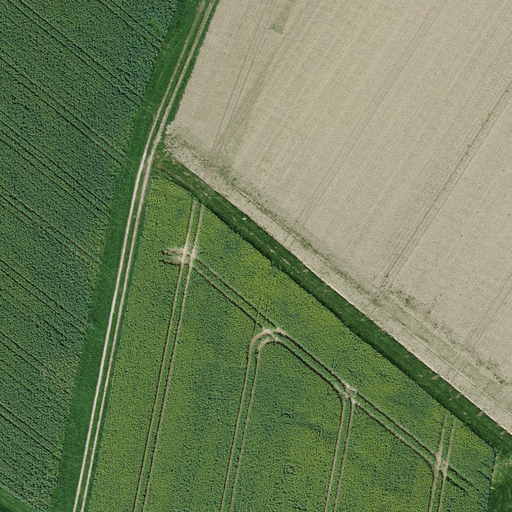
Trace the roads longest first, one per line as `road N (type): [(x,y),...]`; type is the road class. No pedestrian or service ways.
road 1 (track): [(206,0),(152,142),(511,435)]
road 2 (track): [(152,142),(83,511)]
